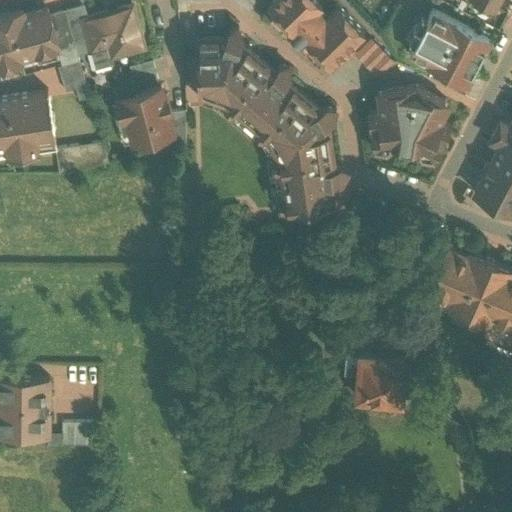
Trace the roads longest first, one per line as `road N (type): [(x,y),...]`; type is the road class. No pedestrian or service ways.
road 1 (residential): [(434,205),(357,178),(340,81)]
road 2 (residential): [(511,46),(434,205)]
